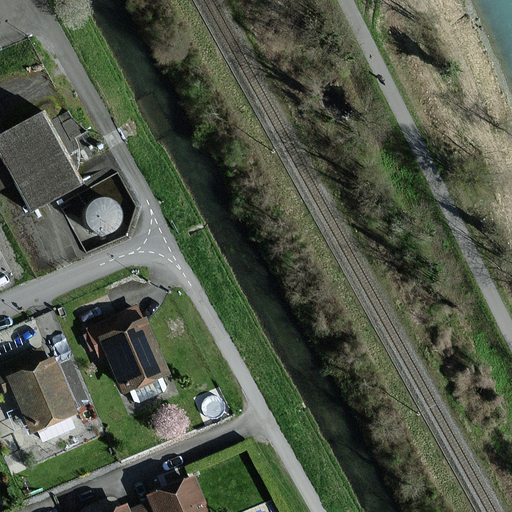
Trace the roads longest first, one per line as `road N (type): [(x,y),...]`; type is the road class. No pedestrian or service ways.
road 1 (residential): [(164,238),(318,511)]
road 2 (residential): [(38,0),(164,238)]
road 3 (residential): [(0,309),(164,238)]
